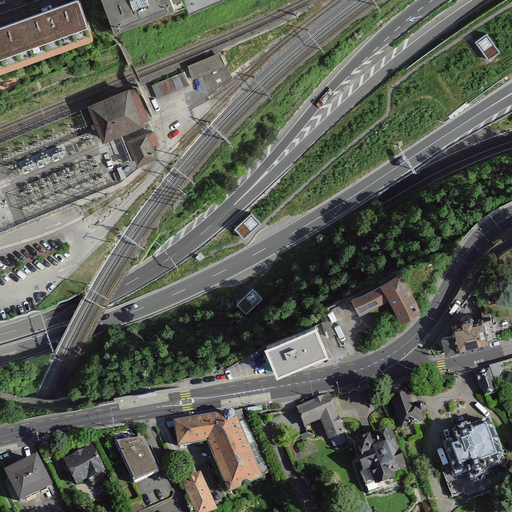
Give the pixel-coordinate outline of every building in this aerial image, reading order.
[(36,55),(93,35),(80,0),(58,0),(21,13),(36,55)] [(101,0),(112,27),(180,1),(179,0),(101,0)] [(0,67),(36,55),(21,13),(0,20),(0,67)] [(499,52),(486,31),(474,41),(488,60),(499,52)] [(220,53),(187,67),(193,79),(226,66),(220,53)] [(151,84),(157,98),(190,85),(185,71),(151,84)] [(89,104),(103,138),(149,119),(136,87),(131,90),(130,87),(89,104)] [(128,138),(138,162),(156,155),(152,146),(147,133),(146,131),(128,138)] [(155,131),(147,133),(152,146),(160,143),(155,131)] [(260,224),(251,215),(235,230),(243,239),(260,224)] [(400,278),(354,302),(360,315),(389,300),(401,322),(419,313),(400,278)] [(263,297),(253,287),(236,302),(246,312),(263,297)] [(442,336),(448,354),(498,339),(491,318),(484,320),(483,316),(475,319),(474,313),(460,317),(462,323),(452,326),(454,333),(442,336)] [(315,329),(267,349),(278,377),(326,357),(315,329)] [(494,375),(504,374),(502,363),(493,365),(494,375)] [(474,373),(483,397),(497,392),(488,368),(474,373)] [(387,392),(401,433),(423,425),(410,384),(387,392)] [(296,407),(304,428),(319,422),(328,445),(347,437),(331,394),(296,407)] [(207,443),(229,493),(263,478),(233,410),(173,422),(177,445),(207,443)] [(453,441),(444,444),(457,479),(471,474),(474,482),(490,476),(487,470),(508,463),(492,418),(471,426),(469,422),(449,429),(453,441)] [(391,428),(354,441),(365,472),(371,470),(376,484),(407,473),(391,428)] [(116,443),(133,485),(159,473),(143,439),(116,443)] [(62,457),(73,484),(103,472),(91,445),(62,457)] [(36,456),(2,470),(17,504),(51,489),(36,456)] [(205,470),(185,476),(195,511),(210,511),(218,510),(205,470)] [(133,485),(145,510),(172,497),(161,472),(159,473),(133,485)]
